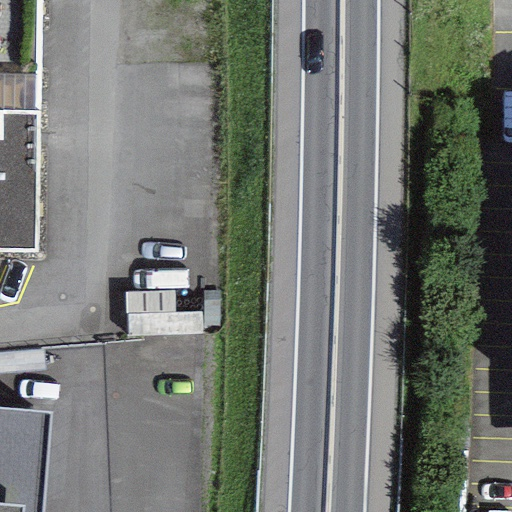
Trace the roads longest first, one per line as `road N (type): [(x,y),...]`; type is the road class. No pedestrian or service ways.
road 1 (trunk): [(343,511),(361,170),(360,0)]
road 2 (trunk): [(320,0),(307,511)]
